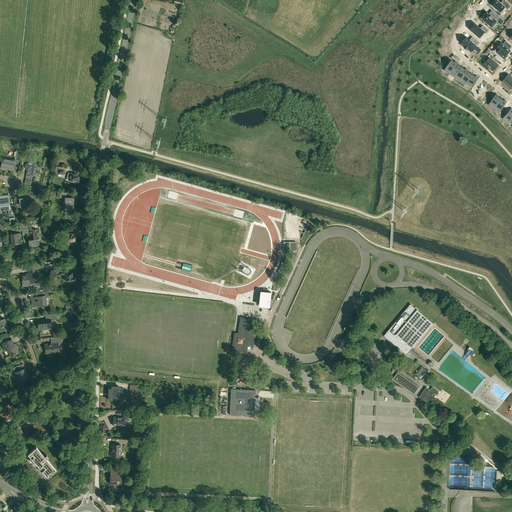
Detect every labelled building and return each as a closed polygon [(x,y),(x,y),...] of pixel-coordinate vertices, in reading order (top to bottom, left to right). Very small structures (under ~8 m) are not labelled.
[(494,3),(492,5),(501,13),(505,8),(508,10),(511,6),(504,1),(502,4),(497,0),(495,0),(494,2),(494,3)] [(484,14),(481,18),(492,27),(497,21),(501,25),(504,21),(493,11),(490,15),(487,13),(485,15),(484,14)] [(477,24),(472,31),(483,40),(488,34),(477,24)] [(466,38),(462,43),(464,46),(468,50),(468,49),(471,52),(472,50),(477,54),(481,50),(477,46),(480,43),(474,38),(471,42),(470,40),(466,38)] [(501,43),(495,50),(504,59),(508,55),(507,54),(510,50),(511,46),(511,45),(506,41),(503,44),(501,43)] [(489,57),(484,64),(489,68),(489,69),(491,71),(492,70),(493,71),(499,65),(496,63),(493,60),(495,58),(490,54),(488,56),(489,57)] [(451,60),(444,70),(450,74),(457,63),(455,61),(455,63),(451,60)] [(457,63),(450,74),(455,77),(462,67),(458,65),(459,64),(457,63)] [(462,67),(455,77),(460,81),(468,70),(466,68),(465,70),(462,67)] [(468,70),(460,81),(466,85),(467,83),(466,83),(472,75),(469,72),(470,71),(468,70)] [(472,75),(466,83),(467,83),(472,87),(478,77),(476,75),(475,77),(472,75)] [(511,77),(508,75),(503,81),(511,89),(511,87),(511,77)] [(496,94),(489,105),(494,109),(501,99),(498,96),(498,95),(496,94)] [(501,99),(494,109),(500,112),(507,101),(505,100),(504,101),(501,99)] [(511,108),(503,118),(508,123),(509,122),(511,118),(511,108)] [(14,170),(15,160),(19,161),(21,151),(17,150),(17,152),(15,151),(14,156),(16,157),(15,157),(14,160),(3,158),(1,166),(10,168),(10,169),(14,170)] [(25,164),(25,167),(27,170),(26,178),(30,179),(34,176),(36,169),(40,170),(41,168),(37,163),(38,159),(36,157),(34,157),(31,159),(31,161),(30,161),(25,164)] [(67,179),(70,180),(71,180),(70,182),(73,182),(73,181),(78,182),(80,175),(80,172),(81,166),(75,165),(74,171),(75,171),(75,172),(75,174),(71,173),(68,173),(67,179)] [(63,174),(64,170),(64,167),(59,166),(59,167),(56,166),(55,172),(58,173),(63,174)] [(72,210),(73,210),(74,210),(74,197),(66,197),(66,192),(60,192),(59,197),(64,198),(63,205),(65,205),(65,210),(68,210),(68,212),(72,212),(72,210)] [(21,213),(21,208),(28,207),(27,202),(31,202),(30,193),(18,194),(19,198),(20,203),(16,204),(17,214),(21,213)] [(0,207),(0,211),(10,210),(11,218),(9,218),(10,223),(15,222),(14,214),(13,204),(10,205),(8,195),(0,196),(0,207)] [(73,235),(68,235),(68,229),(60,229),(60,235),(64,235),(64,238),(67,238),(67,242),(72,242),(72,244),(75,244),(75,236),(73,236),(73,235)] [(37,230),(32,230),(33,239),(28,240),(29,246),(39,244),(37,230)] [(19,244),(18,237),(21,237),(20,233),(10,234),(12,245),(19,244)] [(296,251),(296,244),(296,242),(287,242),(283,242),(283,251),(291,251),(296,251)] [(37,273),(36,267),(35,264),(33,265),(33,267),(28,268),(29,274),(22,275),(23,285),(35,283),(35,285),(38,284),(36,273),(37,273)] [(285,277),(288,269),(283,266),(283,267),(280,266),(277,273),(279,274),(279,275),(285,277)] [(73,282),(76,282),(76,275),(72,275),(72,270),(64,271),(59,271),(59,274),(66,274),(66,281),(73,281),(73,282)] [(37,297),(32,297),(33,307),(40,306),(46,305),(45,300),(43,300),(43,297),(46,297),(49,297),(48,291),(37,293),(37,297)] [(269,307),(271,293),(263,292),(261,307),(269,307)] [(411,304),(390,328),(384,336),(391,342),(399,348),(407,355),(434,323),(411,304)] [(51,328),(50,319),(57,318),(57,313),(45,315),(46,320),(38,321),(39,330),(51,328)] [(258,321),(240,318),(238,334),(237,334),(234,352),(246,354),(247,345),(253,346),(254,337),(255,337),(258,321)] [(5,319),(0,320),(0,331),(8,329),(5,319)] [(58,352),(58,346),(63,345),(62,339),(65,339),(65,336),(51,338),(51,343),(45,344),(47,354),(58,352)] [(5,350),(7,349),(10,356),(19,353),(17,347),(15,348),(12,339),(2,343),(5,350)] [(20,382),(29,379),(27,375),(28,375),(27,371),(26,372),(25,369),(20,370),(18,366),(13,368),(15,373),(16,372),(18,378),(17,379),(18,381),(19,382),(20,381),(20,382)] [(415,374),(420,378),(426,371),(421,367),(415,374)] [(404,387),(414,394),(419,387),(398,372),(395,376),(393,379),(404,387)] [(120,400),(124,401),(124,394),(119,394),(120,387),(112,387),(112,389),(109,389),(109,400),(120,400)] [(419,397),(429,404),(436,394),(437,392),(433,389),(431,391),(426,387),(419,397)] [(231,389),(230,393),(229,415),(254,416),(255,390),(231,389)] [(27,400),(22,404),(26,410),(31,406),(27,400)] [(8,414),(11,412),(12,413),(14,412),(13,411),(15,409),(10,403),(7,406),(7,405),(2,409),(4,412),(1,414),(6,421),(10,418),(8,414)] [(123,413),(123,418),(113,417),(113,425),(125,426),(125,418),(131,418),(132,413),(123,413)] [(31,422),(32,425),(32,426),(33,428),(34,428),(36,430),(39,428),(41,428),(43,431),(48,428),(45,423),(42,425),(37,418),(31,422)] [(23,441),(27,437),(22,431),(19,427),(15,430),(21,437),(20,438),(23,441)] [(119,459),(120,457),(121,445),(112,444),(111,457),(115,457),(115,458),(115,459),(116,460),(118,460),(119,459)] [(37,447),(28,454),(32,459),(34,465),(34,466),(35,466),(36,466),(38,465),(48,478),(57,470),(47,459),(46,460),(45,460),(48,457),(47,455),(44,457),(44,456),(37,447)] [(110,472),(110,484),(117,484),(117,477),(121,477),(122,473),(118,473),(110,472)]
